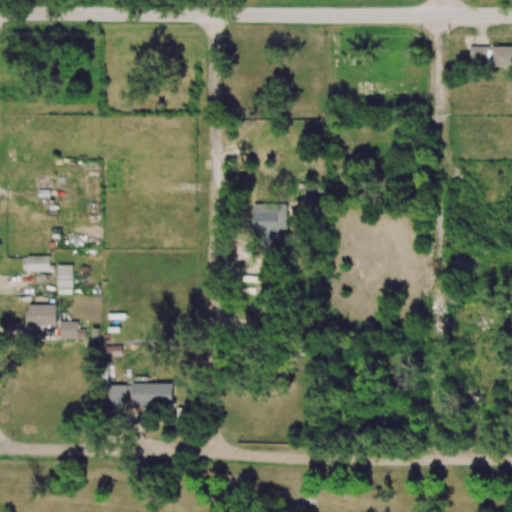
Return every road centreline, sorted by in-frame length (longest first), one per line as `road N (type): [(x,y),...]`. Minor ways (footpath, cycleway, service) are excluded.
road 1 (residential): [(511,458),(0,449)]
road 2 (tertiary): [(511,15),(0,13)]
road 3 (residential): [(433,458),(440,0)]
road 4 (residential): [(211,454),(212,14)]
